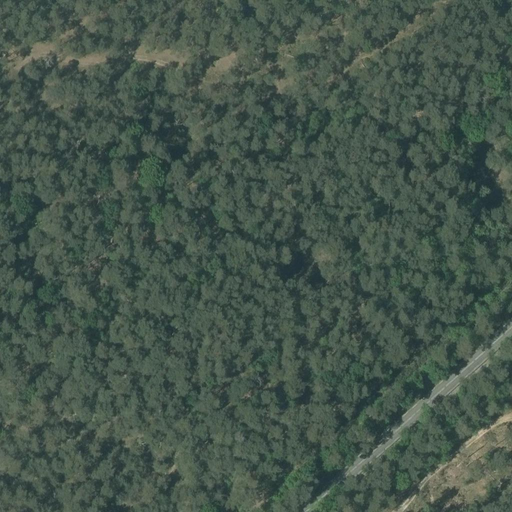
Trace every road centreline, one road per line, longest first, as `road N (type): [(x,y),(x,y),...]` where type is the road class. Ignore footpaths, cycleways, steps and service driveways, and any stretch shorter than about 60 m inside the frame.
road 1 (primary): [(306,511),(511,326)]
road 2 (track): [(511,407),(386,511)]
